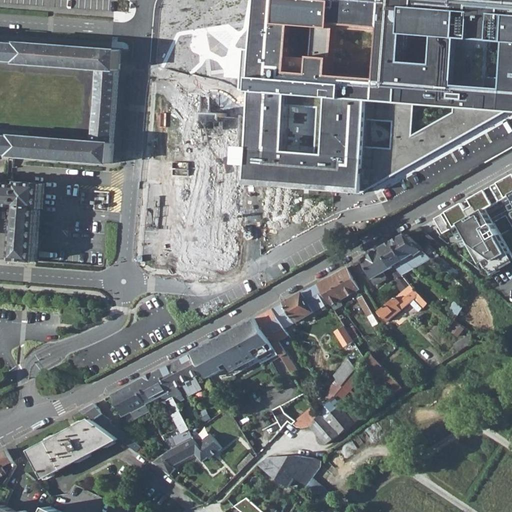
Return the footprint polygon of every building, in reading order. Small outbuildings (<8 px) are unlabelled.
[(196,2),(188,2),(185,35),(179,41),(184,46),(193,57),(190,93),(173,108),(184,121),(184,133),(203,134),(194,259),(231,262),(237,164),(248,165),(247,184),(364,192),(366,155),(239,146),(239,137),(366,146),(367,133),(374,134),(376,117),(368,116),(369,110),(273,103),(274,94),(365,100),(368,58),(349,57),(351,41),(358,42),(359,24),(352,23),(353,10),(215,0),(207,0),(207,3),(196,2)] [(511,0),(383,0),(375,98),(511,110),(511,0)] [(0,153),(114,162),(122,48),(0,39),(0,153)] [(511,175),(469,199),(473,207),(466,210),(462,203),(446,212),(434,219),(443,234),(462,223),(470,237),(468,238),(482,263),(485,261),(493,275),(502,270),(501,267),(511,260),(511,253),(487,209),(511,194),(511,175)] [(0,204),(17,205),(13,259),(36,261),(40,207),(44,207),(46,182),(19,180),(19,183),(0,181),(0,204)] [(425,248),(417,241),(408,233),(395,241),(406,259),(412,265),(414,266),(415,267),(434,256),(425,248)] [(384,247),(394,266),(395,265),(397,267),(404,275),(414,266),(412,265),(406,259),(395,241),(384,247)] [(434,256),(456,277),(460,272),(438,252),(439,251),(430,243),(425,248),(434,256)] [(365,258),(376,278),(395,267),(394,266),(384,247),(365,258)] [(502,270),(511,264),(511,260),(501,267),(502,270)] [(330,277),(343,299),(362,289),(349,266),(330,277)] [(320,283),(333,304),(343,299),(330,277),(320,283)] [(385,313),(391,320),(412,302),(420,311),(429,303),(426,301),(413,285),(381,311),(380,312),(382,315),(385,313)] [(293,313),(298,321),(316,311),(305,291),(287,301),(293,313)] [(359,298),(375,325),(380,322),(365,295),(359,298)] [(275,308),(281,319),(293,313),(287,301),(275,308)] [(282,356),(292,374),(298,371),(288,354),(288,355),(280,341),(290,335),(283,322),(281,319),(275,308),(259,317),(282,356)] [(281,319),(283,322),(290,318),(294,324),(298,321),(293,313),(281,319)] [(195,352),(211,377),(226,369),(224,366),(230,363),(231,366),(236,374),(261,361),(262,363),(269,359),(271,362),(282,356),(259,317),(255,319),(216,340),(195,352)] [(347,355),(356,370),(365,360),(367,357),(364,353),(359,346),(348,329),(346,324),(337,330),(346,345),(351,343),(354,352),(347,355)] [(354,325),(348,329),(359,346),(365,343),(354,325)] [(454,345),(459,353),(474,343),(474,341),(473,340),(473,333),(454,345)] [(364,353),(367,357),(371,353),(365,343),(359,346),(364,353)] [(181,385),(186,392),(188,390),(184,383),(204,373),(192,353),(170,365),(181,385)] [(367,357),(365,360),(396,394),(404,388),(371,353),(367,357)] [(348,359),(335,376),(336,379),(334,382),(339,390),(356,370),(347,355),(346,356),(348,359)] [(172,398),(176,404),(183,400),(177,388),(181,385),(170,365),(158,371),(169,392),(172,398)] [(150,402),(165,395),(169,392),(158,371),(139,381),(150,402)] [(323,394),(328,403),(333,397),(339,390),(334,382),(323,394)] [(132,411),(136,419),(150,411),(135,383),(113,395),(124,416),(132,411)] [(297,426),(302,428),(310,426),(310,425),(317,417),(312,407),(304,394),(273,410),(279,421),(283,428),(291,419),(294,422),(297,426)] [(344,410),(333,397),(328,403),(320,413),(317,417),(310,425),(310,426),(326,443),(328,443),(356,423),(348,414),(354,410),(350,405),(344,410)] [(176,404),(172,398),(168,400),(175,413),(174,414),(184,433),(190,430),(176,404)] [(123,440),(138,451),(141,446),(126,436),(127,435),(101,416),(104,414),(96,403),(82,410),(93,418),(115,434),(121,439),(123,440)] [(32,450),(45,477),(108,446),(121,439),(115,434),(93,418),(32,450)] [(168,445),(171,450),(194,438),(191,432),(176,440),(176,441),(168,445)] [(215,436),(200,445),(210,457),(211,458),(224,450),(215,436)] [(153,462),(170,475),(176,468),(173,466),(196,454),(203,463),(210,457),(200,445),(194,438),(171,450),(153,462)] [(12,462),(14,468),(16,466),(8,450),(0,453),(0,476),(2,475),(1,472),(4,471),(2,467),(12,462)] [(259,463),(289,484),(295,475),(301,480),(315,457),(299,455),(269,457),(259,463)] [(301,480),(307,484),(308,483),(313,476),(321,467),(322,460),(315,457),(301,480)] [(12,491),(13,492),(15,489),(12,487),(22,469),(17,464),(16,466),(14,468),(4,487),(12,491)] [(327,488),(313,476),(308,483),(321,494),(327,488)] [(67,511),(132,511),(82,488),(77,485),(71,496),(55,500),(68,511),(67,511)] [(265,511),(246,495),(234,504),(243,511),(265,511)] [(49,511),(67,511),(68,511),(55,500),(49,511)]
